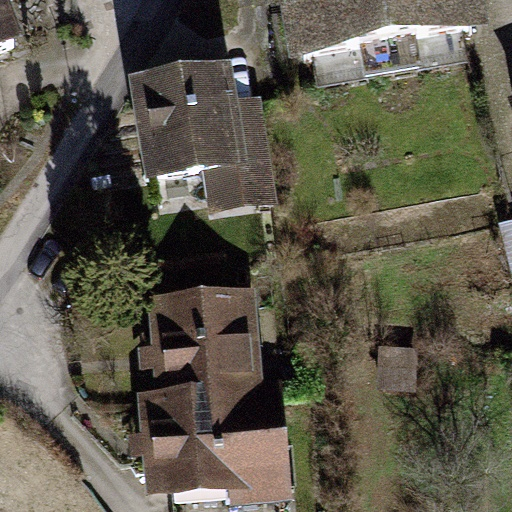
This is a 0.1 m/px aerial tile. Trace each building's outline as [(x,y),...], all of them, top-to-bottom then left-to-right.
[(0,0),(0,60),(26,51),(5,0),(0,0)] [(282,0),(295,76),(493,42),(486,0),(282,0)] [(235,71),(131,86),(147,192),(205,183),(211,219),(279,209),(263,102),(240,105),(235,71)] [(150,302),(157,397),(265,389),(257,294),(150,302)] [(419,353),(379,352),(378,396),(418,397),(419,353)] [(157,397),(139,399),(147,506),(175,504),(175,511),(285,511),(285,506),(294,506),(284,387),(265,389),(157,397)]
